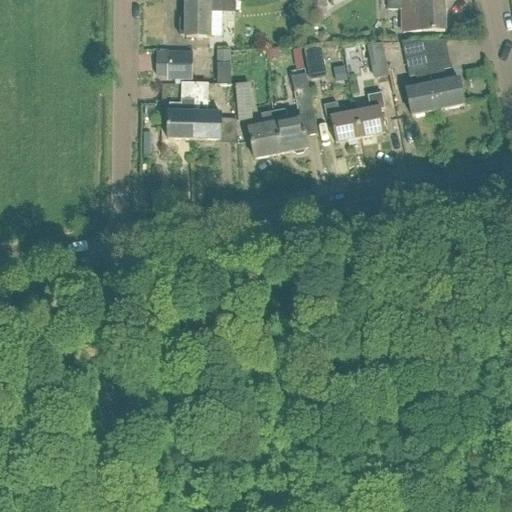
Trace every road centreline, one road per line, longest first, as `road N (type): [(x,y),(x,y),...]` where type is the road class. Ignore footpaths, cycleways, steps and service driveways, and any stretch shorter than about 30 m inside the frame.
road 1 (tertiary): [(124,247),(511,171)]
road 2 (unclassified): [(124,247),(122,0)]
road 3 (tertiary): [(0,271),(124,247)]
